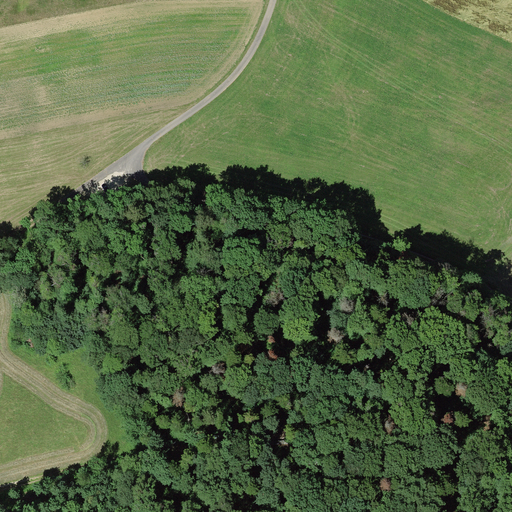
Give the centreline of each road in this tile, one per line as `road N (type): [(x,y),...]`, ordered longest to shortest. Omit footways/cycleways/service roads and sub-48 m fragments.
road 1 (track): [(511,338),(499,303),(431,263),(355,236),(161,191),(141,184),(128,159)]
road 2 (track): [(401,446),(262,430),(0,495)]
road 3 (track): [(57,209),(232,80),(274,0)]
